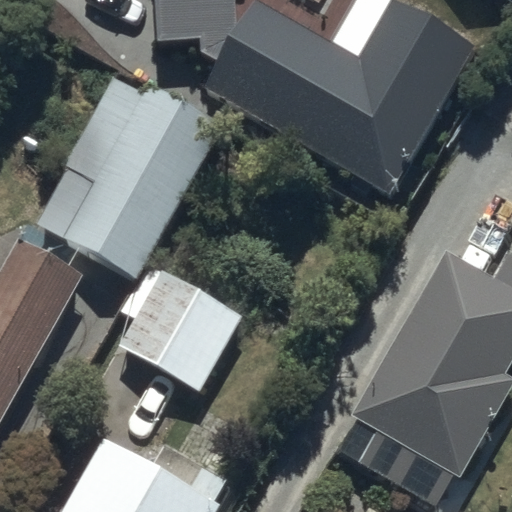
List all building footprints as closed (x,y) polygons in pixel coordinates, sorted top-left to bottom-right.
[(343,0),(339,7),(325,0),(299,0),(268,59),(272,62),(250,103),(311,136),(331,100),(392,133),(463,0),(343,0)] [(100,174),(62,247),(141,289),(224,134),(116,76),(72,159),(100,174)] [(0,436),(83,284),(21,250),(0,288),(0,436)] [(448,260),(358,425),(465,484),(511,397),(511,387),(507,385),(511,377),(511,258),(496,287),(448,260)] [(117,354),(121,356),(204,403),(247,326),(160,277),(117,354)] [(155,476),(106,448),(69,511),(218,511),(219,511),(231,491),(167,455),(155,476)]
